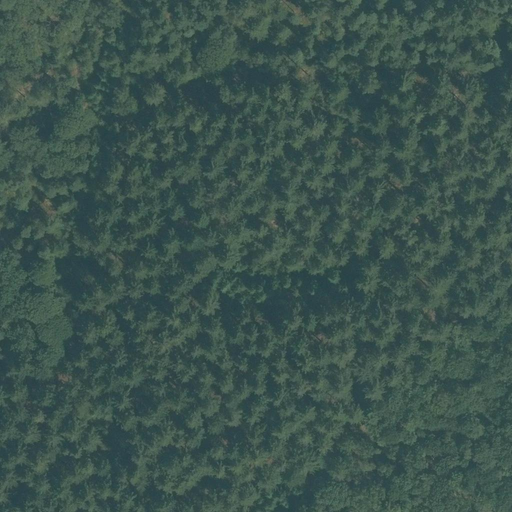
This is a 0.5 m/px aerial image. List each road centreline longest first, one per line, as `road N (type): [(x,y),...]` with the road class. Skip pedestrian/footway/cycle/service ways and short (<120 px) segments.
road 1 (track): [(511,273),(234,511)]
road 2 (track): [(0,156),(69,105),(127,0)]
road 3 (track): [(511,499),(363,401)]
